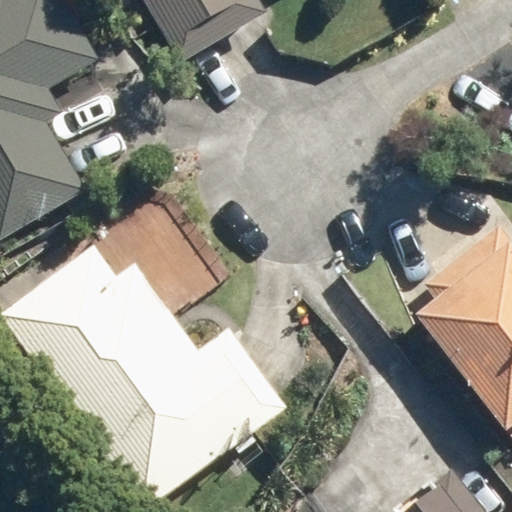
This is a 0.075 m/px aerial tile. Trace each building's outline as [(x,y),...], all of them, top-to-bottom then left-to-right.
[(0,0),(0,243),(83,196),(43,126),(58,117),(44,93),(94,65),(56,0),(0,0)] [(137,0),(177,71),(262,22),(252,4),(258,0),(137,0)] [(511,254),(498,235),(423,290),(437,309),(413,328),(501,443),(507,439),(511,444),(511,254)] [(91,253),(0,317),(0,325),(131,511),(154,511),(284,419),(227,338),(198,358),(136,271),(115,286),(91,253)] [(475,511),(450,476),(404,511),(475,511)]
